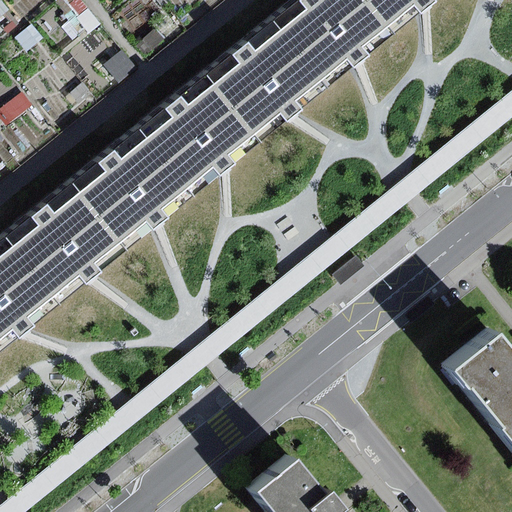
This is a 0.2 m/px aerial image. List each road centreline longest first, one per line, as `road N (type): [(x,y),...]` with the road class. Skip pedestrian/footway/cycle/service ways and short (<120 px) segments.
road 1 (residential): [(511,201),(306,368)]
road 2 (residential): [(306,368),(132,511)]
road 3 (residential): [(426,511),(306,368)]
